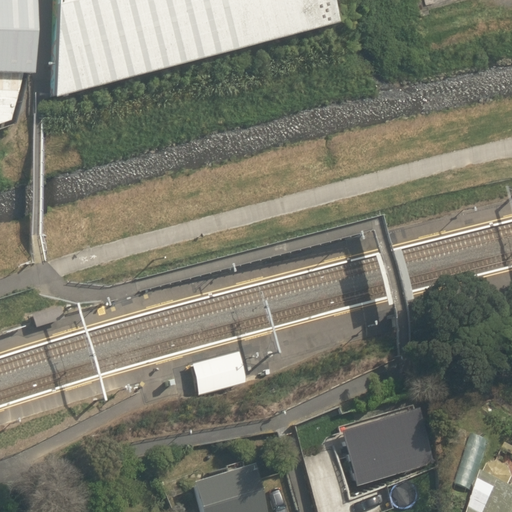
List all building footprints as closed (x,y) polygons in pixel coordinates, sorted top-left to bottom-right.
[(29,75),(31,0),(0,0),(0,124),(9,122),(22,75),(29,75)] [(61,0),(59,96),(171,67),(348,20),(344,0),(61,0)] [(28,313),(31,325),(60,317),(56,305),(28,313)] [(182,373),(187,392),(228,381),(222,362),(182,373)] [(511,511),(511,484),(511,481),(511,472),(510,468),(500,463),(489,466),(484,477),(486,483),(471,511),(511,511)] [(188,485),(195,511),(261,511),(249,467),(188,485)]
